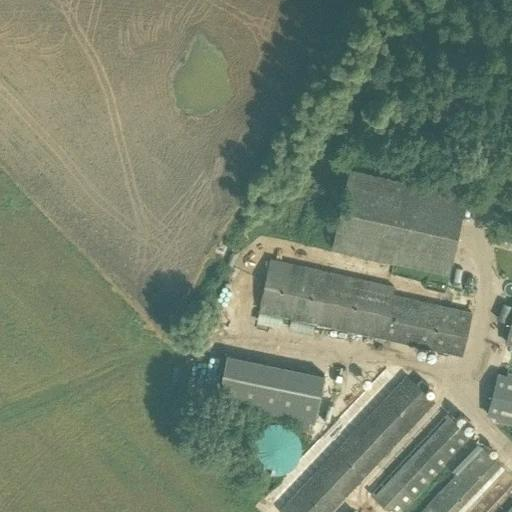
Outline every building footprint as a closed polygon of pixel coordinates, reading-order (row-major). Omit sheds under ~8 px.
[(448,272),(466,194),(348,168),(331,246),(448,272)] [(461,355),(471,312),(392,295),(394,287),(270,259),(258,311),(461,355)] [(314,406),(320,366),(220,351),(214,390),(314,406)] [(406,376),(279,511),(280,511),(330,511),(434,402),(406,376)] [(511,415),(511,380),(497,377),(488,410),(511,415)] [(466,511),(506,471),(446,413),(369,493),(388,511),(398,511),(445,463),(456,473),(419,511),(466,511)] [(275,474),(277,474),(280,473),(282,473),(284,472),(288,470),(290,469),(292,468),(293,466),(295,465),(296,463),(297,461),(298,459),(299,457),(300,455),(300,453),(301,450),(301,448),(301,446),(300,444),(300,442),(299,439),(298,437),(297,435),(296,434),(295,432),(293,430),(292,429),(290,427),(288,426),(284,424),(282,423),(280,423),(275,423),(271,423),(269,424),(266,424),(264,425),(262,426),(260,427),(259,429),(257,430),(256,432),(254,434),(253,435),(252,437),(251,439),(250,442),(250,444),(250,446),(250,448),(250,450),(250,453),(250,455),(251,457),(252,459),(253,461),(254,463),(256,465),(257,466),(259,468),(260,469),(262,470),(264,471),(266,472),(269,473),(271,473),(275,474)]
